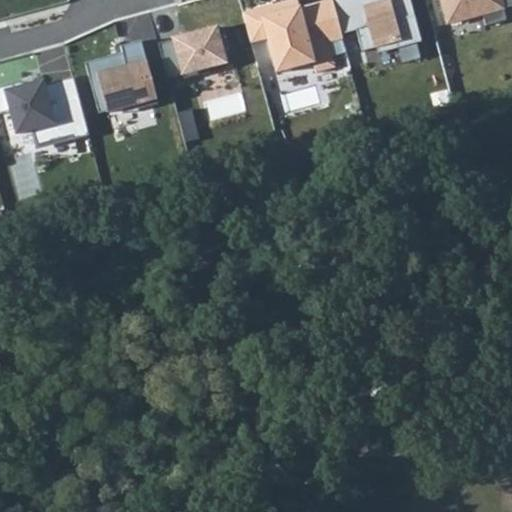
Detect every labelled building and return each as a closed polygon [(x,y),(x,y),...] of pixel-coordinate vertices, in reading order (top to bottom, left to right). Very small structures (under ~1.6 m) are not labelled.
[(328,0),(329,3),(339,38),(353,34),(359,55),(374,51),(393,46),(394,52),(418,45),(405,0),(328,0)] [(511,8),(511,0),(439,0),(446,27),(481,17),(484,29),(504,23),(501,12),(511,8)] [(279,6),(239,17),(248,48),(265,43),(274,76),(310,67),(313,77),(332,71),(326,47),(340,43),(339,38),(329,3),(296,12),(282,16),(279,6)] [(293,3),(279,6),(282,16),(296,12),(293,3)] [(217,31),(154,48),(164,83),(179,79),(180,83),(206,76),(205,72),(222,67),(218,54),(223,53),(217,31)] [(136,112),(154,107),(137,45),(117,51),(120,61),(105,65),(104,62),(82,67),(95,118),(118,112),(135,107),(136,112)] [(393,46),(374,51),(375,57),(394,52),(393,46)] [(85,140),(70,83),(41,91),(40,86),(21,91),(20,87),(0,92),(0,118),(7,117),(13,139),(29,135),(33,150),(68,140),(69,144),(85,140)] [(135,107),(118,112),(119,117),(136,112),(135,107)]
